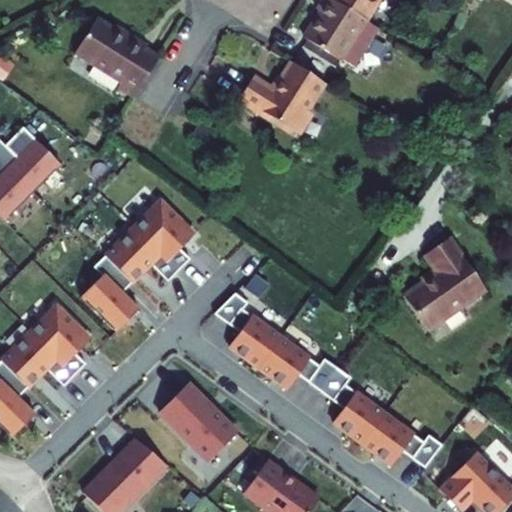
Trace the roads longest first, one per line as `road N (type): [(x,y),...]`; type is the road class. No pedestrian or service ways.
road 1 (residential): [(413,511),(178,325)]
road 2 (residential): [(178,325),(15,484)]
road 3 (residential): [(132,139),(221,0)]
